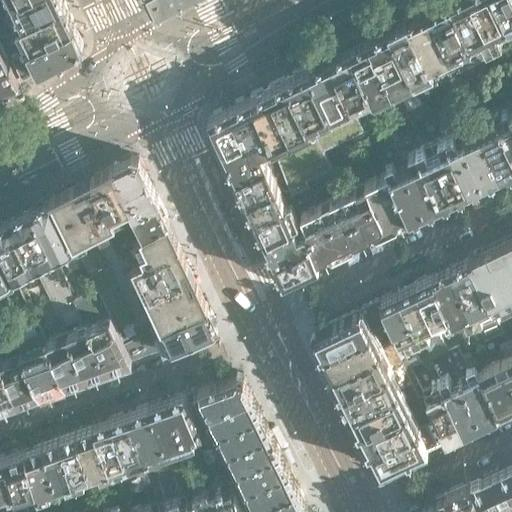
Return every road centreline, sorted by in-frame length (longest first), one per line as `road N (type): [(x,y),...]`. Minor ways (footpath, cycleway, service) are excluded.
road 1 (residential): [(0,428),(222,350),(261,326)]
road 2 (residential): [(261,326),(511,200)]
road 3 (tertiary): [(261,326),(264,282),(175,95)]
road 4 (tertiary): [(157,106),(261,326)]
road 5 (tertiary): [(261,326),(359,507)]
road 6 (tertiary): [(175,95),(345,0)]
road 7 (tertiary): [(0,186),(157,106)]
road 8 (residential): [(511,435),(359,507)]
road 9 (tertiary): [(121,61),(0,131)]
road 10 (tertiary): [(244,0),(135,54)]
